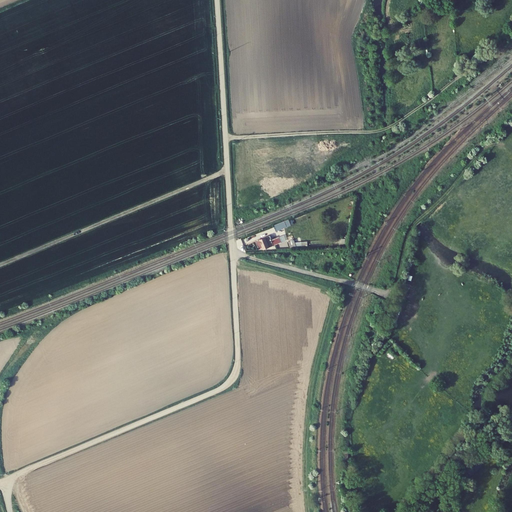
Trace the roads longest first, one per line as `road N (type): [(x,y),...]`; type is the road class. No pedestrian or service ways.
road 1 (track): [(233,262),(330,295),(307,408),(306,511)]
road 2 (track): [(225,137),(384,129),(490,57)]
road 3 (residential): [(217,0),(231,251)]
road 4 (track): [(0,265),(227,170)]
road 5 (track): [(497,145),(415,222),(393,287),(375,290)]
